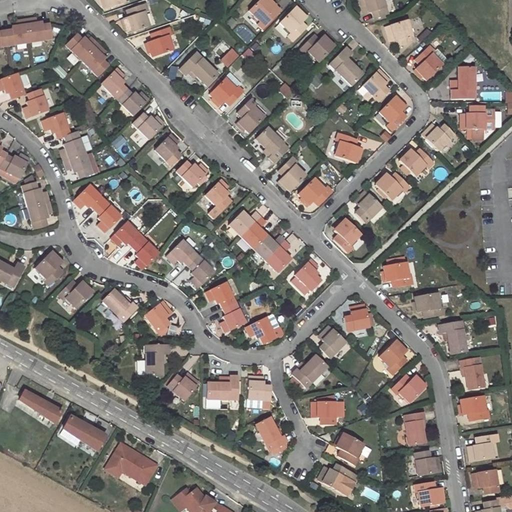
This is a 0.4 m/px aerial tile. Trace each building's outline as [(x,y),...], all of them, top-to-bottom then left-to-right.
[(99,0),(102,10),(123,3),(122,0),(99,0)] [(258,0),(248,10),(259,21),(255,25),(261,30),(274,16),(269,11),(274,6),(267,0),(258,0)] [(365,6),(367,13),(371,12),(373,19),(387,15),(382,0),(359,0),(361,7),(365,6)] [(127,34),(147,27),(142,12),(145,11),(143,3),(125,10),(127,17),(121,19),(127,34)] [(294,7),(278,22),(289,34),(288,35),(292,41),(306,27),(301,22),(306,18),(294,7)] [(28,43),(51,39),(48,25),(40,26),(40,22),(33,24),(32,19),(25,20),(28,43)] [(6,47),(28,43),(25,20),(18,22),(18,26),(10,27),(11,31),(4,32),(6,47)] [(392,34),(394,41),(397,40),(399,47),(413,43),(406,21),(385,27),(387,36),(392,34)] [(151,57),(171,50),(166,36),(170,35),(167,27),(149,34),(152,41),(146,43),(151,57)] [(307,52),(318,62),(333,47),(322,36),(318,41),(312,35),(299,49),(304,54),(307,52)] [(66,46),(81,61),(97,45),(92,41),(89,44),(83,38),(81,41),(76,36),(66,46)] [(81,61),(98,78),(108,67),(103,62),(105,60),(100,55),(103,51),(97,45),(81,61)] [(414,69),(425,80),(440,66),(430,55),(433,52),(427,47),(413,60),(418,65),(414,69)] [(328,65),(350,87),(362,75),(350,64),(344,59),(348,56),(350,53),(344,48),(328,65)] [(225,67),(237,57),(232,50),(219,60),(225,67)] [(193,74),(205,86),(216,74),(194,52),(178,69),(183,73),(185,71),(187,69),(193,74)] [(353,61),(348,56),(344,59),(350,64),(353,61)] [(99,85),(115,101),(126,90),(120,84),(122,82),(119,78),(117,76),(120,73),(115,68),(99,85)] [(457,68),(457,85),(457,92),(453,92),(451,92),(451,99),(473,99),(473,68),(457,68)] [(362,87),(378,103),(388,93),(383,88),(385,86),(379,80),(383,76),(377,71),(362,87)] [(23,96),(15,74),(0,79),(0,86),(1,87),(2,90),(4,94),(7,93),(9,101),(23,96)] [(379,80),(385,86),(389,82),(383,76),(379,80)] [(223,78),(208,94),(219,105),(223,101),(228,106),(242,92),(237,87),(234,89),(223,78)] [(26,106),(27,110),(22,112),(25,118),(46,110),(38,90),(25,95),(27,102),(25,103),(26,106)] [(115,101),(131,116),(147,100),(142,95),(139,99),(136,96),(133,92),(130,94),(126,90),(115,101)] [(392,131),(405,118),(399,113),(404,108),(393,98),(377,114),(388,125),(386,126),(392,131)] [(248,133),(263,117),(252,107),(255,104),(249,99),(236,113),(241,118),(237,122),(248,133)] [(465,115),(465,123),(460,123),(461,130),(483,130),(483,112),(483,108),(469,108),(469,115),(465,115)] [(493,112),(483,112),(483,130),(493,130),(493,112)] [(47,131),(49,135),(52,134),(54,140),(61,138),(68,135),(60,114),(39,122),(41,129),(46,127),(47,131)] [(147,140),(162,124),(157,119),(154,122),(151,119),(148,117),(145,119),(140,114),(130,124),(147,140)] [(437,152),(454,136),(443,125),(437,131),(435,128),(430,133),(427,130),(422,136),(437,152)] [(430,133),(435,128),(432,125),(427,130),(430,133)] [(265,150),(270,155),(268,158),(273,163),(287,149),(266,128),(254,139),(265,150)] [(131,137),(141,146),(146,140),(136,131),(131,137)] [(83,154),(75,132),(68,135),(61,138),(64,144),(61,145),(63,149),(64,152),(59,154),(62,161),(83,154)] [(340,142),(335,157),(355,164),(360,150),(354,148),(357,140),(338,133),(336,141),(340,142)] [(152,150),(169,167),(179,157),(174,152),(177,150),(173,147),(171,144),(175,140),(169,134),(152,150)] [(398,162),(414,177),(424,167),(427,169),(432,163),(418,149),(413,155),(409,151),(398,162)] [(262,152),(268,158),(270,155),(265,150),(262,152)] [(83,154),(87,166),(91,164),(87,152),(83,154)] [(70,170),(71,174),(74,173),(77,180),(95,173),(91,164),(87,166),(83,154),(62,161),(64,168),(69,167),(70,170)] [(0,164),(0,169),(17,179),(29,160),(23,157),(20,162),(17,160),(13,158),(12,160),(5,156),(0,164)] [(278,182),(289,192),(304,176),(294,166),(296,163),(291,158),(277,172),(283,177),(278,182)] [(175,172),(191,188),(196,183),(198,186),(205,179),(203,176),(207,172),(201,167),(197,171),(195,169),(191,165),(189,167),(185,162),(175,172)] [(17,179),(0,169),(0,175),(15,184),(17,179)] [(390,201),(401,190),(403,193),(408,187),(395,173),(389,179),(385,174),(374,185),(390,201)] [(297,195),(308,206),(312,201),(317,206),(331,192),(325,187),(323,189),(312,179),(297,195)] [(203,196),(214,207),(207,214),(212,220),(230,202),(225,198),(227,195),(223,191),(221,189),(225,185),(219,180),(203,196)] [(21,188),(26,208),(48,203),(47,197),(41,198),(40,194),(37,195),(34,184),(21,188)] [(81,204),(83,206),(87,209),(89,207),(94,212),(103,202),(88,186),(72,202),(77,208),(81,204)] [(363,224),(380,207),(364,191),(358,197),(361,200),(356,206),(359,209),(354,214),(355,215),(363,223),(363,224)] [(356,206),(361,200),(358,197),(353,203),(356,206)] [(100,222),(102,225),(98,229),(104,234),(120,218),(103,202),(94,212),(98,216),(96,219),(100,222)] [(26,208),(32,230),(46,226),(43,216),(46,215),(45,211),(50,210),(48,203),(26,208)] [(227,225),(240,237),(259,218),(254,212),(248,219),(241,212),(227,225)] [(350,219),(359,228),(363,223),(355,215),(350,219)] [(252,250),(265,236),(258,229),(265,223),(259,218),(240,237),(252,250)] [(344,252),(360,235),(344,219),(332,231),(338,236),(333,241),(344,252)] [(118,240),(120,242),(124,246),(126,244),(131,249),(141,238),(125,223),(109,239),(114,244),(118,240)] [(252,250),(264,262),(284,242),(278,236),(272,242),(265,236),(252,250)] [(141,271),(157,254),(141,238),(131,249),(136,253),(133,256),(137,259),(139,261),(135,265),(141,271)] [(174,261),(176,263),(178,265),(180,262),(186,268),(196,257),(179,241),(163,257),(171,264),(174,261)] [(284,242),(264,262),(276,274),(289,260),(283,253),(289,247),(284,242)] [(33,269),(45,280),(43,281),(48,287),(62,272),(57,268),(60,264),(49,253),(33,269)] [(191,278),(193,280),(190,284),(195,288),(211,272),(196,257),(186,268),(190,273),(188,275),(191,278)] [(392,289),(411,285),(410,277),(407,278),(404,262),(397,264),(396,259),(386,260),(386,266),(382,266),(385,282),(391,281),(392,289)] [(308,291),(309,291),(319,282),(314,277),(316,274),(313,271),(311,269),(315,265),(310,260),(293,276),(294,277),(308,291)] [(0,281),(13,288),(22,271),(23,268),(16,264),(14,268),(12,271),(5,267),(0,264),(0,281)] [(308,291),(294,277),(289,282),(303,296),(308,291)] [(64,298),(75,310),(91,294),(80,282),(76,286),(71,281),(57,295),(62,300),(64,298)] [(212,300),(214,304),(217,303),(220,310),(233,304),(223,283),(202,293),(205,299),(210,297),(212,300)] [(100,300),(123,322),(136,309),(131,304),(129,306),(123,301),(111,290),(100,300)] [(414,297),(416,313),(422,312),(423,319),(442,316),(440,309),(438,309),(435,293),(414,297)] [(143,315),(157,334),(168,326),(163,320),(166,317),(161,311),(166,308),(160,301),(143,315)] [(99,315),(105,308),(99,302),(93,309),(99,315)] [(223,322),(224,325),(219,328),(222,334),(243,324),(233,304),(220,310),(223,317),(221,318),(223,322)] [(357,311),(349,313),(350,317),(343,318),(345,332),(372,327),(369,308),(364,309),(364,305),(356,307),(357,311)] [(161,311),(166,317),(170,314),(166,308),(161,311)] [(251,333),(252,335),(254,340),(258,338),(260,345),(282,335),(272,315),(243,329),(246,335),(251,333)] [(445,333),(446,342),(448,355),(464,352),(459,322),(437,326),(438,334),(441,334),(445,333)] [(326,336),(321,341),(323,343),(318,349),(328,359),(344,342),(328,327),(322,332),(326,336)] [(322,332),(317,337),(321,341),(326,336),(322,332)] [(394,341),(377,357),(388,368),(386,370),(392,375),(405,362),(400,357),(405,353),(394,341)] [(145,346),(145,376),(160,376),(160,362),(160,354),(164,354),(168,354),(167,346),(145,346)] [(305,366),(299,372),(296,369),(291,374),(294,377),(303,386),(305,388),(326,367),(315,356),(305,366)] [(463,377),(466,391),(481,389),(476,358),(457,361),(459,369),(462,369),(463,377)] [(302,364),(296,369),(299,372),(305,366),(302,364)] [(191,378),(185,374),(182,378),(188,382),(191,378)] [(166,386),(183,401),(198,384),(191,378),(188,382),(182,378),(180,380),(174,376),(166,386)] [(398,392),(409,403),(425,387),(413,376),(408,381),(403,376),(390,389),(395,394),(398,392)] [(204,399),(235,400),(236,377),(228,377),(228,380),(220,380),(204,379),(204,399)] [(245,400),(269,401),(269,387),(261,386),(261,383),(253,383),(253,377),(246,377),(245,400)] [(289,381),(299,391),(303,386),(294,377),(289,381)] [(61,411),(23,391),(18,400),(54,423),(61,411)] [(481,397),(459,400),(462,416),(467,415),(469,422),(488,419),(487,412),(484,412),(481,397)] [(316,411),(316,418),(319,418),(319,426),(333,426),(333,402),(311,402),(311,411),(316,411)] [(402,417),(408,447),(423,445),(420,429),(419,422),(422,421),(421,414),(402,417)] [(105,435),(70,416),(63,429),(96,451),(105,435)] [(278,438),(275,431),(267,418),(254,425),(268,452),(270,451),(273,455),(284,449),(282,445),(285,443),(281,437),(278,438)] [(355,458),(362,444),(342,433),(334,447),(340,450),(337,456),(353,466),(357,459),(355,458)] [(491,459),(489,443),(496,442),(495,434),(474,438),(475,445),(471,446),(472,453),(468,454),(469,462),(491,459)] [(109,462),(144,484),(156,465),(121,443),(109,462)] [(414,454),(417,477),(439,474),(437,465),(433,465),(432,458),(428,459),(427,452),(414,454)] [(316,481),(336,492),(345,496),(356,476),(334,464),(330,471),(327,470),(324,477),(319,475),(316,481)] [(324,477),(327,470),(323,467),(319,475),(324,477)] [(477,481),(479,489),(482,489),(483,495),(497,493),(493,469),(471,472),(473,482),(477,481)] [(417,493),(420,508),(441,504),(439,489),(433,490),(432,483),(413,485),(414,494),(417,493)] [(180,500),(189,494),(185,488),(173,497),(182,509),(185,507),(180,500)] [(229,511),(220,506),(220,507),(207,499),(206,501),(202,498),(196,489),(189,494),(180,500),(185,507),(188,511),(191,511),(192,511),(229,511)] [(505,511),(505,509),(511,507),(511,501),(511,495),(496,498),(496,500),(483,503),(483,510),(480,510),(479,511),(505,511)]
